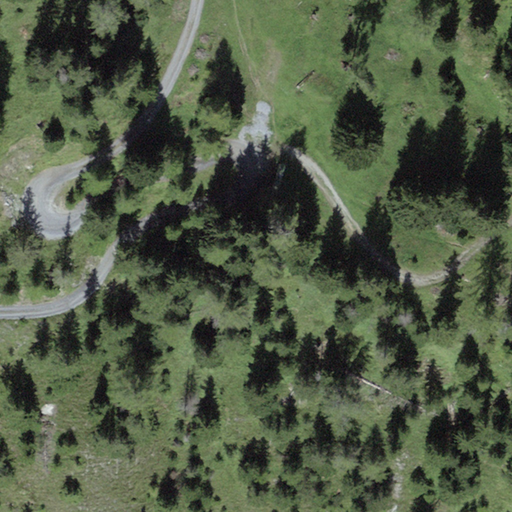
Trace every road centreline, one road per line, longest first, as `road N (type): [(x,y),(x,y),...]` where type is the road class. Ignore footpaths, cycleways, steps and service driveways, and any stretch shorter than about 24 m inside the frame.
road 1 (track): [(252,169),(231,152),(175,180),(122,188),(58,240),(36,236),(27,222),(38,188),(102,164),(142,127),(177,70),(201,0)]
road 2 (track): [(511,220),(423,282),(367,248),(313,170),(291,153),(273,152),(252,169)]
road 3 (track): [(0,317),(66,310),(93,291),(134,240),(164,220),(243,194),(252,169)]
